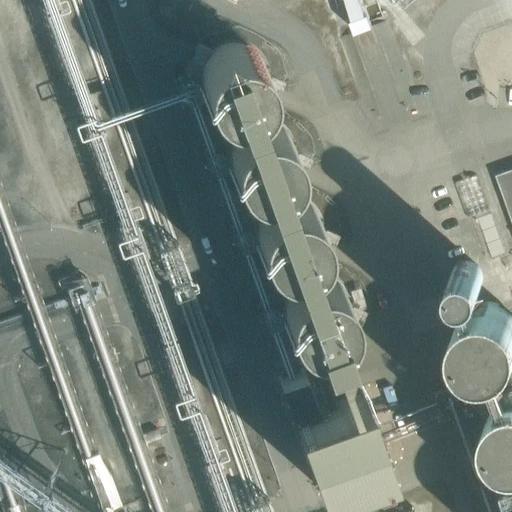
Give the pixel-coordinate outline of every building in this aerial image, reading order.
[(204,30),(198,35),(192,43),(188,54),(188,66),(192,76),(197,83),(203,89),(212,93),(218,94),(228,94),(236,92),(243,89),(249,84),(254,77),(258,66),(259,57),(257,46),(251,37),(242,29),(236,26),(226,24),(217,24),(209,27),(204,30)] [(231,112),(225,117),(219,126),(216,136),(216,148),(219,158),(224,165),(230,171),(239,175),(245,177),(255,177),(264,174),(271,171),(277,166),(282,159),(286,149),(286,140),(284,129),(278,119),(269,112),(263,108),(253,106),(245,107),(236,109),(231,112)] [(511,168),(495,174),(511,222),(511,168)] [(257,187),(252,192),(245,200),(242,211),(242,223),(246,233),(250,240),(257,246),(265,250),(272,251),(282,251),(290,249),(297,246),(303,241),(308,234),(312,223),(313,214),(310,203),(304,194),(296,186),(289,183),(280,181),(271,181),(263,184),(257,187)] [(289,267),(284,272),(277,280),(274,291),(274,303),(278,313),(282,320),(289,326),(297,330),(304,331),(314,331),(322,329),(329,325),(335,320),(340,314),(344,303),(345,294),(342,283),(336,274),(328,266),(321,263),(312,261),(303,261),(295,264),(289,267)] [(467,263),(463,263),(458,265),(454,268),(451,272),(450,276),(450,281),(452,285),(455,288),(458,290),(461,292),(466,292),(470,291),(474,289),(476,286),(478,283),(479,278),(478,273),(475,268),(470,264),(467,263)] [(499,307),(490,304),(474,306),(460,315),(454,330),(455,346),(465,361),(478,368),(498,367),(511,357),(511,353),(511,319),(507,312),(499,307)] [(511,395),(510,395),(495,404),(486,421),(487,437),(496,452),(509,458),(511,458),(511,395)] [(293,425),(317,495),(387,472),(363,401),(293,425)]
